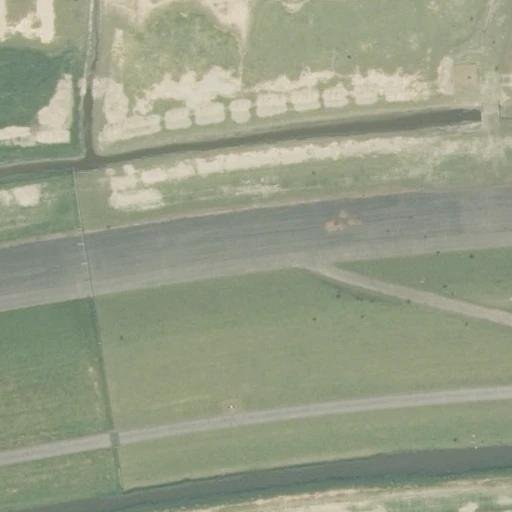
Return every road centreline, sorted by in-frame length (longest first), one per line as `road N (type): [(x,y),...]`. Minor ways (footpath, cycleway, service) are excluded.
road 1 (track): [(0,303),(299,257),(511,237)]
road 2 (track): [(511,319),(299,257)]
